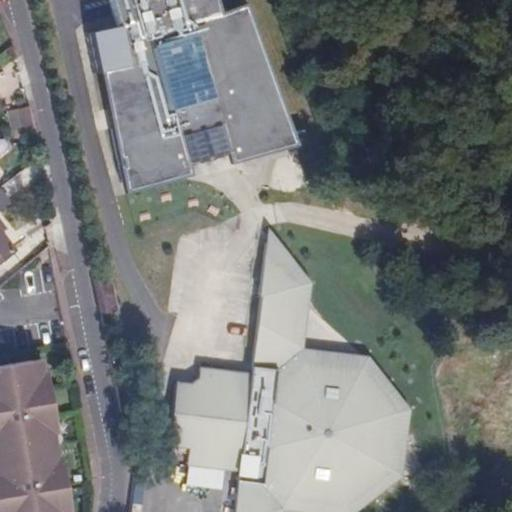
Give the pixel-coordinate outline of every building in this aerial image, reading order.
[(220,23),(214,0),(110,0),(119,34),(89,39),(124,200),(219,173),(296,153),(245,14),(220,23)] [(31,128),(26,107),(14,110),(19,131),(31,128)] [(19,131),(14,110),(6,112),(10,133),(19,131)] [(0,198),(0,258),(10,250),(0,237),(0,206),(4,204),(0,198)] [(309,284),(268,233),(249,375),(199,368),(197,383),(191,388),(175,385),(167,451),(188,453),(186,471),(235,479),(236,485),(233,511),(364,511),(402,484),(410,417),(369,361),(303,353),(309,284)] [(103,277),(108,310),(114,309),(107,276),(103,277)] [(99,312),(108,310),(103,277),(92,280),(99,312)] [(30,373),(39,371),(35,358),(27,359),(30,373)] [(53,427),(39,371),(30,373),(27,359),(0,365),(0,511),(69,511),(72,511),(73,511),(60,455),(55,456),(50,427),(53,427)]
